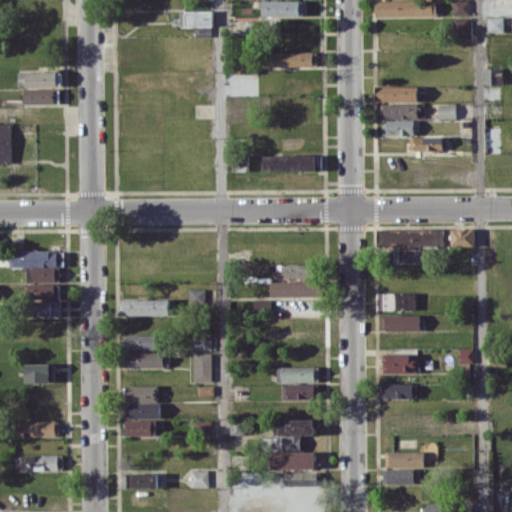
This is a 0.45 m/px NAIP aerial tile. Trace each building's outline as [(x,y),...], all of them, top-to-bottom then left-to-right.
[(303,0),(291,0),(262,0),(263,17),(304,16),(303,0)] [(436,0),(424,0),(375,1),(375,17),(437,16),(436,0)] [(469,0),(453,1),(454,14),(470,14),(469,0)] [(214,26),(214,10),(180,11),(181,26),(214,26)] [(487,32),(503,32),(503,17),(487,16),(487,32)] [(470,17),(454,17),(454,33),(470,33),(470,17)] [(317,52),(265,52),(266,66),(317,65),(317,52)] [(485,68),(485,84),(502,83),(502,67),(485,68)] [(19,87),(58,86),(58,70),(19,71),(19,87)] [(376,100),(418,101),(418,86),(377,85),(376,100)] [(57,88),(25,88),(25,104),(58,103),(57,88)] [(418,117),(418,102),(379,104),(379,119),(418,117)] [(438,117),(456,118),(456,103),(439,103),(438,117)] [(389,130),(389,132),(419,133),(419,120),(382,119),(382,130),(389,130)] [(0,122),(0,162),(13,163),(13,123),(0,122)] [(443,149),(443,139),(447,139),(447,136),(410,136),(410,149),(443,149)] [(264,170),(321,169),(321,154),(263,155),(264,170)] [(443,245),(443,229),(378,228),(378,245),(443,245)] [(474,228),(451,228),(451,245),(474,245),(474,228)] [(425,248),(393,249),(394,263),(426,262),(425,248)] [(64,250),(14,251),(14,267),(34,266),(34,280),(60,279),(59,266),(64,266),(64,250)] [(312,263),(283,264),(283,278),(312,277),(312,263)] [(271,296),(319,296),(319,281),(271,281),(271,296)] [(60,298),(59,283),(27,284),(27,298),(60,298)] [(206,289),(189,288),(189,303),(206,303),(206,289)] [(377,308),(415,309),(416,293),(378,292),(377,308)] [(170,314),(170,298),(119,299),(119,315),(170,314)] [(60,300),(32,301),(32,316),(61,315),(60,300)] [(420,314),(382,314),(382,330),(420,330),(420,314)] [(160,333),(127,334),(127,349),(160,348),(160,333)] [(193,349),(211,349),(211,335),(193,336),(193,349)] [(473,363),(473,347),(457,348),(458,364),(473,363)] [(169,351),(126,352),(126,367),(169,367),(169,351)] [(211,381),(212,352),(194,352),(194,380),(211,381)] [(382,373),(419,372),(418,353),(382,353),(382,373)] [(55,381),(54,363),(26,363),(26,382),(55,381)] [(319,366),(277,367),(277,382),(319,381),(319,366)] [(382,398),(417,397),(417,382),(381,383),(382,398)] [(282,384),(282,399),(316,398),(315,383),(282,384)] [(125,385),(125,417),(159,418),(160,385),(125,385)] [(198,395),(214,395),(214,385),(198,385),(198,395)] [(317,418),(275,419),(275,436),(263,437),(263,447),(275,447),(275,451),(301,451),(300,435),(317,434),(317,418)] [(124,435),(156,435),(157,420),(124,419),(124,435)] [(56,420),(21,421),(21,431),(31,431),(31,436),(57,435),(56,420)] [(196,430),(211,429),(211,420),(196,420),(196,430)] [(230,434),(246,434),(246,420),(230,420),(230,434)] [(385,466),(424,467),(424,451),(386,450),(385,466)] [(316,451),(274,452),(274,468),(316,467),(316,451)] [(61,454),(17,455),(17,470),(61,469),(61,454)] [(420,468),(382,468),(382,483),(419,483),(420,468)] [(191,487),(209,487),(209,469),(191,469),(191,487)] [(285,485),(318,484),(318,471),(285,472),(285,485)] [(123,487),(157,487),(158,473),(124,472),(123,487)] [(446,511),(446,502),(426,502),(425,511),(446,511)]
